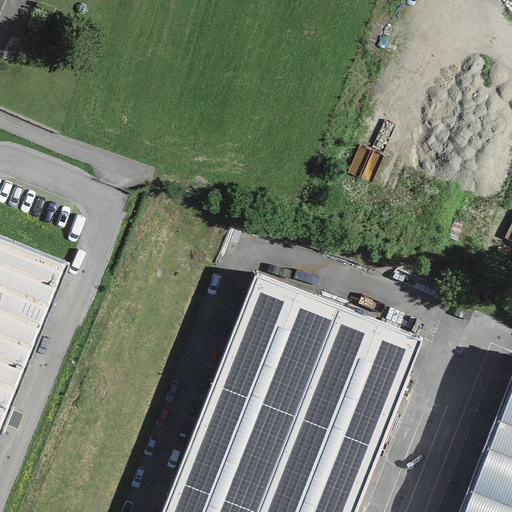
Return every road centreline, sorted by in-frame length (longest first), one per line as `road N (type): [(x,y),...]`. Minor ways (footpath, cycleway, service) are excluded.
road 1 (unknown): [(413,511),(453,408),(453,362),(429,317),(289,257),(243,252),(140,511)]
road 2 (residential): [(0,122),(122,176),(110,199)]
